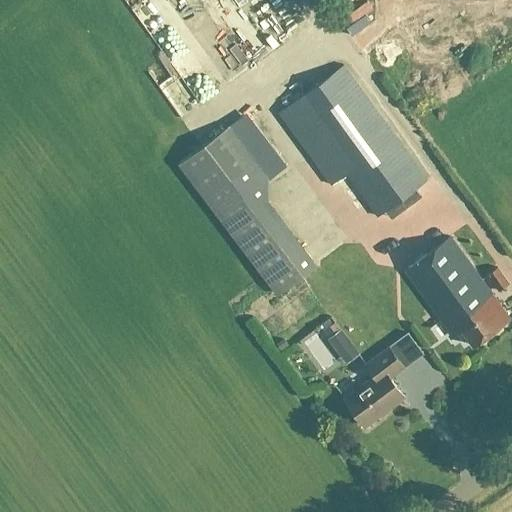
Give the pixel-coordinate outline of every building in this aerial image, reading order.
[(347,174),(378,216),(428,180),(343,65),(279,113),(332,185),(347,174)] [(268,201),(267,177),(229,126),(179,164),(278,294),(317,265),(268,201)] [(341,227),(316,251),(326,261),(351,238),(341,227)] [(473,346),(510,319),(450,237),(405,270),(452,336),(461,329),(473,346)] [(509,285),(498,268),(486,276),(497,292),(509,285)] [(363,426),(403,397),(388,377),(402,367),(388,347),(365,364),(374,376),(343,398),(363,426)]
